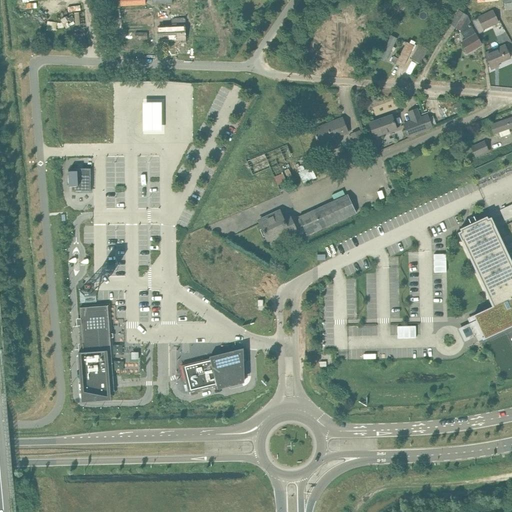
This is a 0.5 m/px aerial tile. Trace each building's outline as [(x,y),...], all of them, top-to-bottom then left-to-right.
[(459,10),(455,16),(450,24),(459,30),(464,37),(465,39),(461,41),(462,43),(467,52),(482,44),(471,25),(472,25),(468,16),(459,10)] [(492,11),(477,18),(483,31),(499,24),(492,11)] [(185,40),(184,27),(185,27),(185,18),(171,19),(171,24),(158,25),(159,41),(185,40)] [(386,61),(391,52),(391,51),(393,52),(395,48),(392,47),(397,38),(391,35),(380,58),(386,61)] [(406,41),(395,63),(402,66),(413,44),(406,41)] [(428,50),(419,45),(411,59),(419,64),(428,50)] [(498,66),(497,63),(510,58),(505,45),(484,53),(491,69),(498,66)] [(105,116),(104,68),(57,68),(58,128),(71,128),(70,117),(105,116)] [(165,98),(143,98),(143,134),(165,134),(165,98)] [(408,112),(411,121),(403,124),(408,136),(432,127),(428,115),(422,117),(418,108),(408,112)] [(374,137),(396,129),(392,115),(369,123),(374,137)] [(511,116),(490,125),(494,134),(511,127),(511,116)] [(332,148),(329,140),(348,133),(342,118),(326,124),(326,125),(321,127),(321,126),(313,130),(319,144),(320,143),(323,151),(332,148)] [(355,144),(351,145),(353,152),(365,147),(359,131),(351,134),(355,144)] [(369,148),(375,146),(372,137),(366,139),(369,148)] [(489,152),(484,141),(471,147),(476,157),(489,152)] [(277,164),(275,158),(283,155),(280,147),(246,160),(251,174),(277,164)] [(315,169),(317,174),(326,170),(323,165),(315,169)] [(316,178),(312,167),(298,172),(303,184),(316,178)] [(73,191),(90,191),(91,168),(71,168),(70,168),(70,171),(68,171),(69,186),(71,186),(72,191),(73,191)] [(356,213),(348,194),(298,217),(307,236),(356,213)] [(511,203),(500,208),(504,220),(511,217),(511,203)] [(271,214),(273,217),(260,223),(269,244),(296,231),(289,216),(283,219),(279,211),(271,214)] [(473,315),(474,315),(476,321),(471,324),(474,329),(476,335),(482,332),(485,339),(511,325),(511,264),(495,227),(496,227),(491,217),(488,218),(487,216),(478,220),(479,222),(475,224),(476,226),(474,227),(473,225),(472,226),(471,223),(460,229),(461,231),(458,232),(462,243),(463,242),(493,306),(473,315)] [(434,272),(446,272),(445,254),(434,254),(434,272)] [(114,390),(108,305),(80,307),(81,319),(78,319),(78,324),(80,324),(81,337),(79,337),(81,368),(84,367),(86,393),(115,391),(115,390),(114,390)] [(397,338),(415,337),(415,326),(397,326),(397,338)] [(181,365),(188,393),(190,392),(191,395),(196,393),(196,391),(214,386),(215,389),(225,386),(224,384),(242,379),(234,352),(181,365)]
